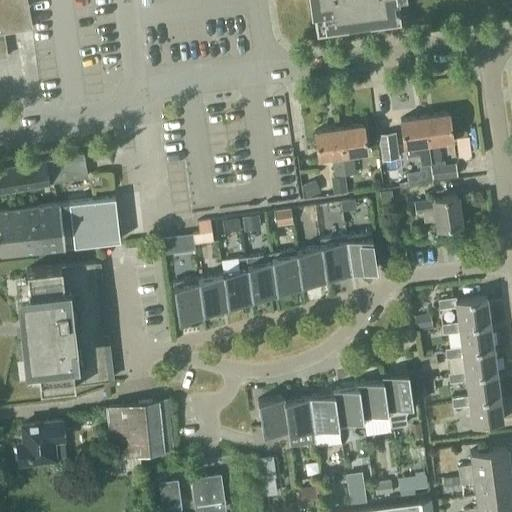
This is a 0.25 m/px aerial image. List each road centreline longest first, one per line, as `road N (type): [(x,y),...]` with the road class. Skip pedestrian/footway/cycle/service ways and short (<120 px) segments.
road 1 (residential): [(511,264),(392,282),(330,347),(290,366),(232,369),(155,349)]
road 2 (residential): [(267,73),(485,42)]
road 3 (residential): [(511,238),(485,42)]
road 4 (residential): [(0,132),(110,112),(139,97)]
road 5 (residential): [(139,97),(267,73)]
